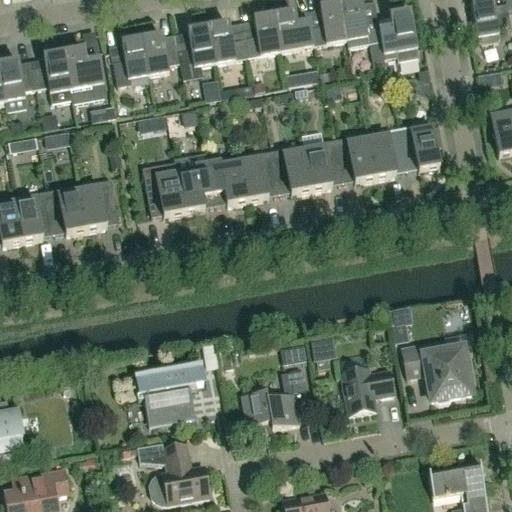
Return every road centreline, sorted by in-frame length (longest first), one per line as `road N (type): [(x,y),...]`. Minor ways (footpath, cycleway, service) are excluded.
road 1 (residential): [(0,298),(476,211)]
road 2 (residential): [(240,511),(234,472),(511,424)]
road 3 (residential): [(476,211),(439,0)]
road 4 (residential): [(0,25),(145,0)]
